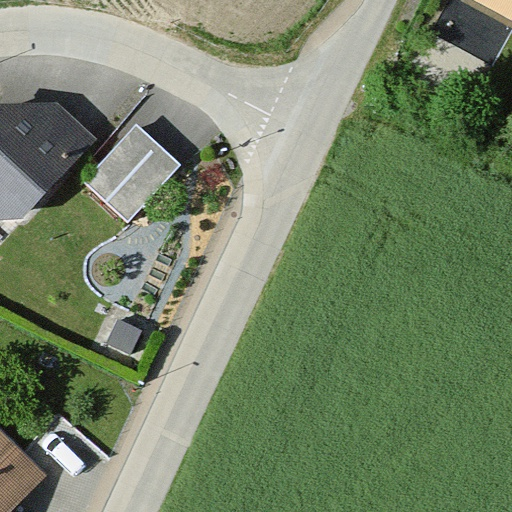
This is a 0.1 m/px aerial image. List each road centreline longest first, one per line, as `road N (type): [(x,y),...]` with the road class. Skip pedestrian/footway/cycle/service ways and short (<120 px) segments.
road 1 (unclassified): [(133,511),(310,137)]
road 2 (residential): [(310,137),(132,46),(80,34),(0,38)]
road 3 (unclassified): [(310,137),(382,0)]
